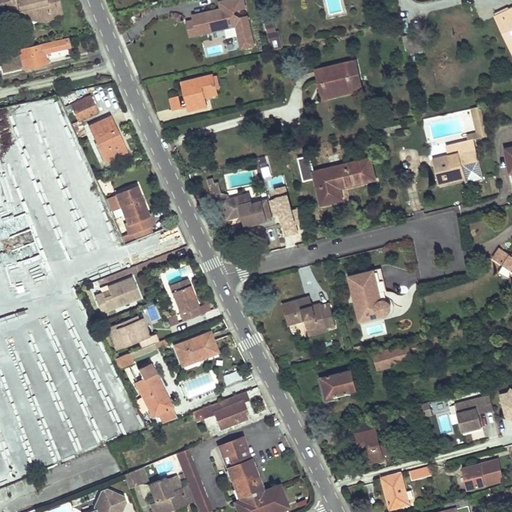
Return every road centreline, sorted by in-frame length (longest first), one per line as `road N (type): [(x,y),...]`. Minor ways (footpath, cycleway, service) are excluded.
road 1 (residential): [(217,278),(92,0)]
road 2 (residential): [(335,508),(217,278)]
road 3 (residential): [(441,258),(427,234),(408,230),(217,278)]
